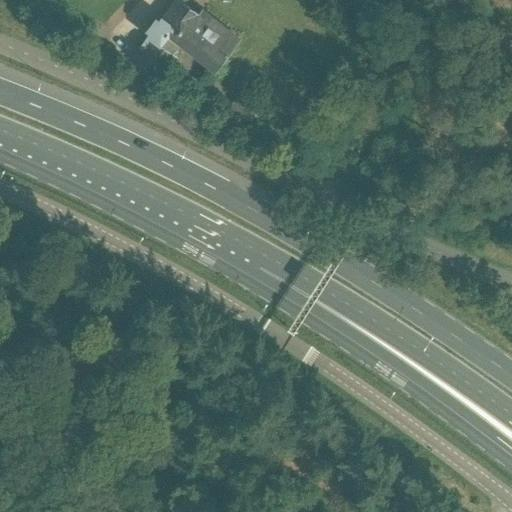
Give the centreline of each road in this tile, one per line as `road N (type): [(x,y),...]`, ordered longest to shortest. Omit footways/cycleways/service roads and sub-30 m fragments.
road 1 (unclassified): [(511,501),(389,407),(219,298),(0,184)]
road 2 (primary): [(511,374),(254,211),(0,93)]
road 3 (unclassified): [(511,282),(368,224),(225,146),(0,44)]
road 4 (secondary): [(266,257),(511,456)]
road 5 (primary): [(0,131),(266,257)]
road 6 (primary): [(266,257),(511,416)]
